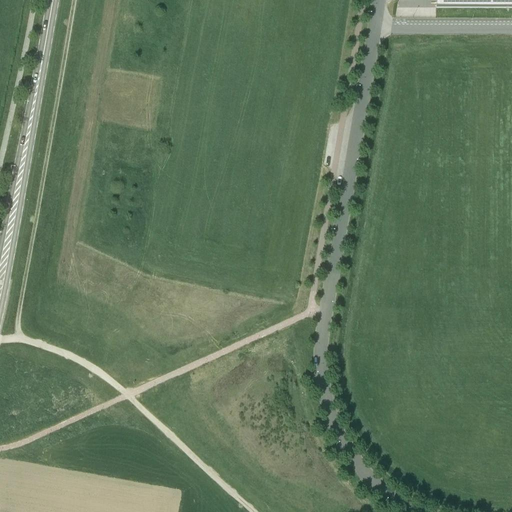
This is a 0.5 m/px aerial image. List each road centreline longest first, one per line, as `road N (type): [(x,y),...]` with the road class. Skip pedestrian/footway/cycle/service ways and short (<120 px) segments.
road 1 (unclassified): [(376,0),(324,315),(322,388),(359,467),(417,511)]
road 2 (secondary): [(0,313),(43,52)]
road 3 (secondary): [(43,52),(0,244)]
road 4 (track): [(127,395),(254,511)]
road 5 (track): [(20,337),(80,361),(127,395)]
